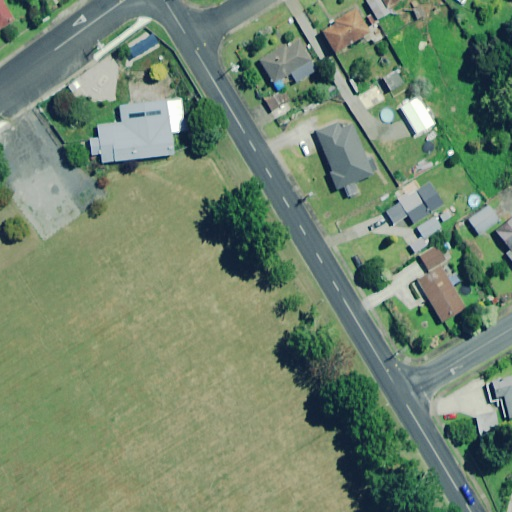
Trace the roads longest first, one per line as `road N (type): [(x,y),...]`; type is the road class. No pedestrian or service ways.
road 1 (residential): [(188,39),(401,396)]
road 2 (residential): [(123,0),(0,90)]
road 3 (residential): [(401,396),(469,511)]
road 4 (residential): [(511,330),(401,396)]
